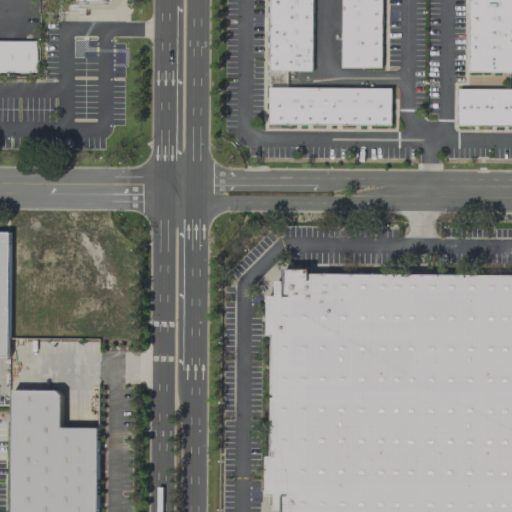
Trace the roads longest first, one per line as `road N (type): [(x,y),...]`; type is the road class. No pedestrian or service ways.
road 1 (residential): [(511,191),(0,187)]
road 2 (primary): [(164,189),(162,511)]
road 3 (primary): [(194,189),(196,0)]
road 4 (primary): [(192,367),(194,189)]
road 5 (primary): [(166,15),(164,189)]
road 6 (primary): [(191,511),(192,367)]
